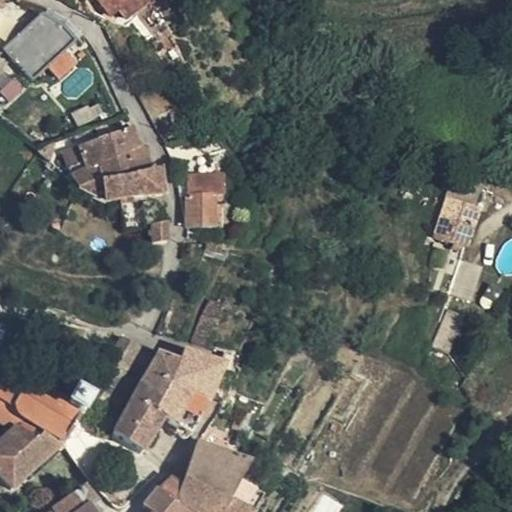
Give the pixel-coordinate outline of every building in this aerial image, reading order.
[(149,0),(97,0),(112,17),(118,11),(126,20),(150,0),(149,0)] [(32,85),(75,44),(61,29),(41,17),(3,53),(32,85)] [(65,166),(78,193),(149,174),(142,150),(137,152),(128,132),(77,152),(81,161),(65,166)] [(149,174),(78,193),(101,205),(120,203),(139,202),(162,200),(158,172),(149,174)] [(206,197),(206,178),(188,177),(188,227),(212,227),(212,197),(206,197)] [(219,178),(206,178),(206,197),(212,197),(220,196),(219,178)] [(437,238),(466,248),(478,209),(448,200),(437,238)] [(124,230),(150,228),(164,225),(163,206),(139,208),(139,202),(120,203),(124,230)] [(151,245),(165,244),(164,225),(150,228),(151,245)] [(224,263),(227,254),(208,247),(205,256),(224,263)] [(274,259),(254,252),(249,269),(268,275),(274,259)] [(473,301),(482,274),(468,269),(469,264),(460,261),(450,293),(473,301)] [(206,314),(196,341),(208,346),(225,308),(215,303),(206,314)] [(455,318),(444,313),(431,351),(441,355),(455,318)] [(140,349),(121,340),(107,367),(124,378),(140,349)] [(158,356),(157,358),(145,378),(169,388),(207,404),(222,368),(187,354),(182,363),(158,356)] [(62,447),(91,400),(75,391),(68,402),(41,385),(27,384),(8,372),(0,385),(0,425),(11,433),(0,444),(0,474),(14,491),(62,447)] [(140,388),(134,399),(154,414),(169,388),(145,378),(140,388)] [(154,414),(163,420),(172,426),(190,438),(200,422),(207,404),(169,388),(154,414)] [(134,399),(125,417),(114,437),(142,455),(163,420),(154,414),(134,399)] [(249,464),(200,445),(199,445),(182,490),(177,506),(187,511),(246,511),(228,501),(238,483),(249,464)] [(187,511),(177,506),(182,490),(172,481),(159,494),(157,492),(143,508),(147,511),(187,511)] [(253,511),(262,498),(252,493),(238,483),(228,501),(246,511),(253,511)] [(52,511),(51,511),(84,511),(89,509),(97,503),(87,488),(53,511),(52,511)]
